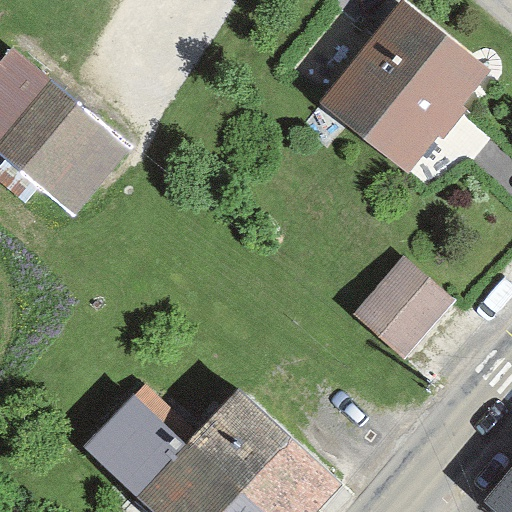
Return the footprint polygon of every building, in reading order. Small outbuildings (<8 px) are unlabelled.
[(408,10),(384,43),(397,50),(422,20),(408,10)] [(482,69),(422,20),(397,50),(384,43),(337,102),(407,160),(482,69)] [(0,78),(0,99),(31,64),(20,56),(0,78)] [(0,99),(0,118),(12,103),(32,118),(57,86),(31,64),(0,99)] [(129,145),(57,86),(32,118),(12,103),(0,118),(0,143),(7,151),(0,159),(0,172),(24,193),(39,175),(76,207),(129,145)] [(453,295),(405,255),(356,312),(402,351),(453,295)] [(93,449),(163,511),(298,511),(334,472),(244,392),(194,446),(136,400),(93,449)] [(511,511),(511,481),(494,503),(505,511),(511,511)]
